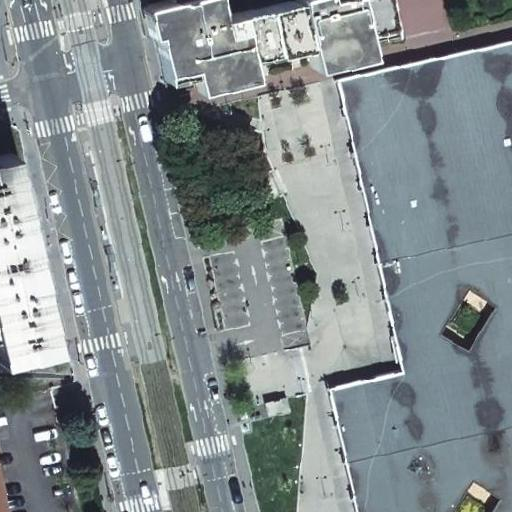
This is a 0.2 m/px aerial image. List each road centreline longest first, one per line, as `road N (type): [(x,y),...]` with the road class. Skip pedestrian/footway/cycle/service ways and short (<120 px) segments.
road 1 (residential): [(227,511),(135,61)]
road 2 (secondary): [(43,82),(137,511)]
